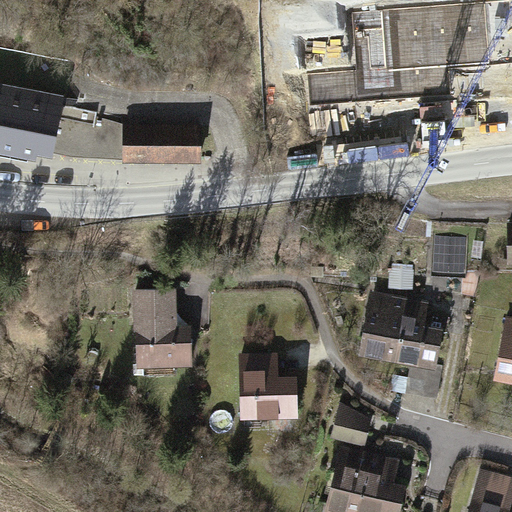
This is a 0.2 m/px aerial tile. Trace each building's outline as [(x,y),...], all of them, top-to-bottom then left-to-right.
[(61,93),(0,81),(0,149),(50,159),(52,150),(57,116),(61,93)] [(57,116),(52,150),(121,157),(125,123),(57,116)] [(201,124),(125,123),(125,162),(201,165),(201,124)] [(439,234),(438,275),(471,275),(472,235),(439,234)] [(432,298),(370,287),(358,354),(436,368),(443,330),(427,327),(432,298)] [(178,292),(135,291),(137,365),(193,364),(192,326),(178,325),(178,292)] [(511,317),(510,317),(497,380),(511,383),(511,317)] [(279,354),(241,355),(242,420),(299,419),(298,379),(280,379),(279,354)] [(373,416),(342,410),(336,438),(368,445),(373,416)] [(401,460),(343,447),(329,509),(344,511),(399,511),(406,485),(396,482),(401,460)] [(511,511),(511,477),(483,469),(470,511),(511,511)]
